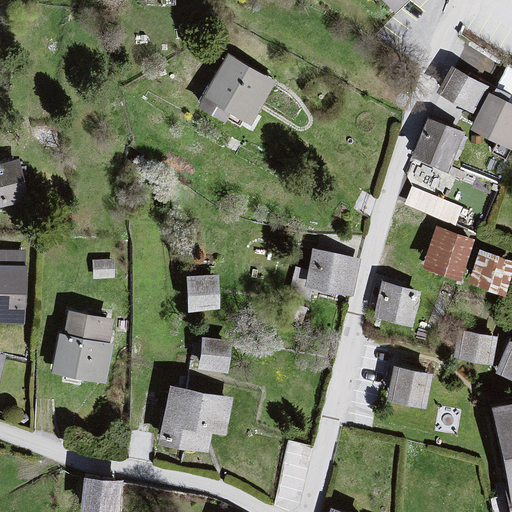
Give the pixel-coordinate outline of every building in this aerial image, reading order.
[(382,0),(395,13),(409,0),(382,0)] [(248,124),(271,80),(224,55),(196,106),(220,119),(225,110),(248,124)] [(487,84),(448,63),(433,90),(471,112),(487,84)] [(511,104),(486,90),(466,127),(511,151),(511,104)] [(461,131),(424,117),(409,156),(446,170),(461,131)] [(18,158),(0,161),(0,206),(26,202),(18,158)] [(472,238),(432,223),(417,264),(457,278),(472,238)] [(357,259),(307,247),(298,283),(347,296),(357,259)] [(511,261),(476,249),(464,285),(499,297),(511,261)] [(23,263),(0,263),(0,325),(23,326),(23,263)] [(215,273),(182,274),(183,310),(216,310),(215,273)] [(417,289),(377,278),(368,316),(408,326),(417,289)] [(61,335),(57,334),(50,373),(102,383),(109,342),(105,341),(109,318),(66,310),(61,335)] [(493,334),(453,327),(448,359),(488,366),(493,334)] [(230,339),(197,335),(194,369),(227,372),(230,339)] [(511,342),(506,340),(493,373),(511,381),(511,342)] [(431,370),(390,361),(383,398),(423,406),(431,370)] [(230,396),(167,385),(156,445),(206,454),(210,432),(223,435),(230,396)] [(511,511),(511,397),(488,402),(509,505),(505,506),(506,511),(511,511)] [(115,511),(119,478),(79,473),(74,511),(115,511)]
